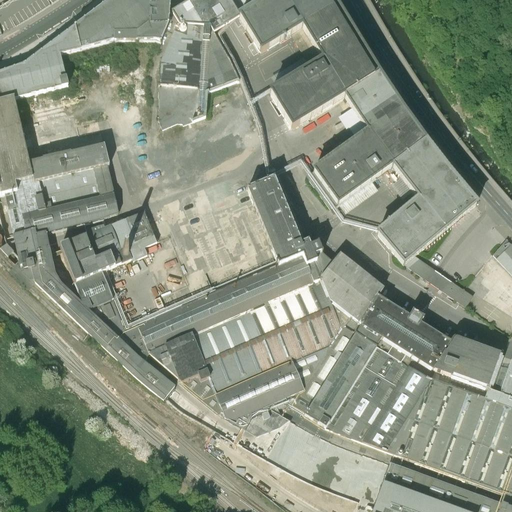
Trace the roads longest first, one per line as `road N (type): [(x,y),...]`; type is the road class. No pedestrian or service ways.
road 1 (secondary): [(511,215),(443,141),(357,0)]
road 2 (unknown): [(206,0),(237,46),(280,147),(225,174)]
